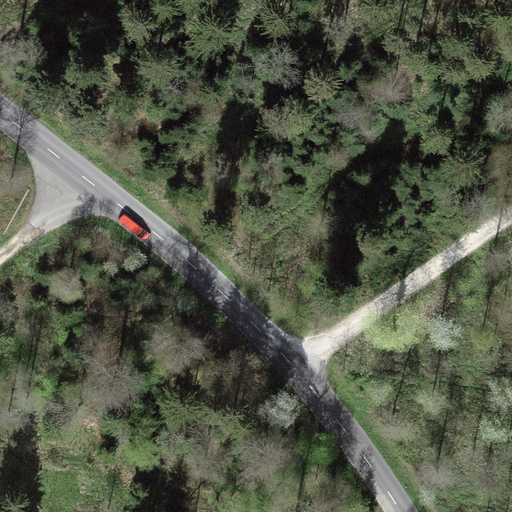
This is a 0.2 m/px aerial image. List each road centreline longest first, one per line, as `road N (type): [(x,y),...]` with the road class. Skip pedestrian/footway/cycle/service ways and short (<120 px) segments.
road 1 (tertiary): [(0,116),(206,284),(292,372),(388,511)]
road 2 (track): [(511,218),(292,372)]
